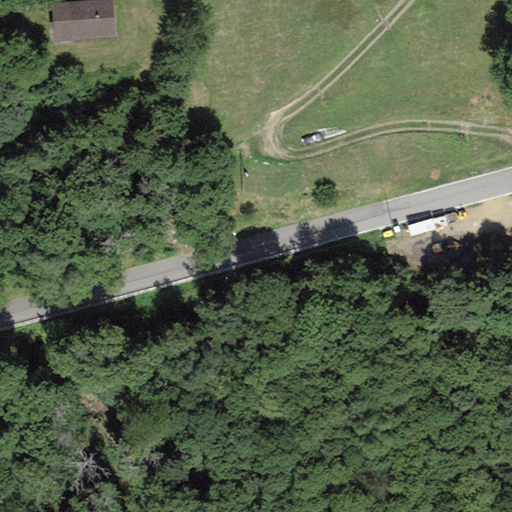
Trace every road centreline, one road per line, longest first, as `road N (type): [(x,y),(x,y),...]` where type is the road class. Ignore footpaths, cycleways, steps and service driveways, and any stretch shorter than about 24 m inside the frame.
road 1 (tertiary): [(0,318),(511,183)]
road 2 (track): [(511,142),(422,124),(286,155),(263,143),(266,131),(407,0)]
